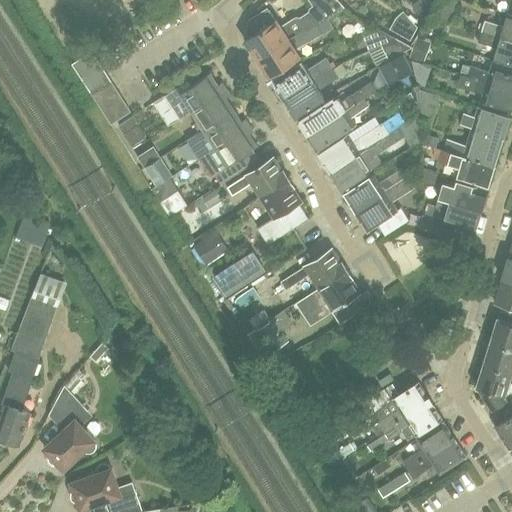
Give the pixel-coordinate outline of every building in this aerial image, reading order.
[(304,28),(317,24),(345,6),(338,0),(309,0),(315,7),(291,22),(290,20),(282,26),(283,27),(282,28),(276,20),(246,38),(258,57),(304,28)] [(417,0),(412,4),(412,5),(417,11),(421,16),(423,15),(434,5),(431,2),(429,0),(417,0)] [(452,19),(457,0),(441,0),(433,13),(452,19)] [(418,27),(402,10),(395,17),(389,28),(410,39),(414,33),(418,27)] [(452,19),(433,13),(425,24),(442,29),(448,22),(451,22),(452,19)] [(511,15),(507,14),(503,25),(485,20),(482,29),(511,38),(511,15)] [(271,49),(258,57),(261,62),(269,74),(270,75),(299,57),(294,49),(323,32),(333,26),(328,17),(317,24),(304,28),(271,49)] [(367,49),(380,43),(392,36),(374,26),(360,31),(367,49)] [(511,61),(511,38),(482,29),(479,40),(498,45),(494,56),(511,61)] [(392,36),(380,43),(389,60),(412,48),(392,36)] [(430,41),(429,41),(416,37),(410,58),(412,59),(424,62),(430,41)] [(91,49),(71,62),(78,73),(98,59),(91,49)] [(405,53),(387,63),(396,80),(414,70),(405,53)] [(511,65),(493,60),(475,54),(471,64),(455,59),(452,71),(461,73),(511,88),(511,65)] [(98,59),(78,73),(84,83),(104,70),(98,59)] [(284,97),(329,68),(323,59),(307,69),(301,60),(272,78),(284,97)] [(431,64),(424,62),(412,59),(417,84),(425,86),(431,64)] [(329,68),(284,97),(296,115),(325,96),(319,87),(335,77),(329,68)] [(104,70),(84,83),(91,93),(111,80),(104,70)] [(191,110),(224,88),(220,82),(216,84),(208,72),(180,90),(176,85),(163,93),(178,117),(190,109),(191,110)] [(511,111),(511,107),(511,88),(461,73),(458,83),(483,91),(480,101),(511,111)] [(363,99),(377,90),(388,83),(382,74),(341,100),(337,94),(298,118),(308,134),(363,98),(363,99)] [(111,80),(91,93),(97,103),(118,90),(111,80)] [(198,132),(233,110),(225,97),(228,95),(224,88),(191,110),(197,119),(192,123),(197,130),(198,132)] [(418,88),(420,111),(435,115),(441,95),(418,88)] [(118,90),(97,103),(104,113),(124,100),(118,90)] [(411,94),(397,102),(403,111),(416,102),(411,94)] [(368,106),(363,99),(363,98),(308,134),(317,148),(356,124),(351,117),(368,106)] [(124,100),(104,113),(111,123),(131,110),(124,100)] [(510,115),(501,112),(479,105),(476,115),(464,112),(461,123),(472,126),(503,136),(510,115)] [(214,147),(248,125),(243,119),(240,121),(233,110),(198,132),(197,130),(185,138),(192,149),(208,138),(214,147)] [(140,121),(134,112),(118,123),(124,132),(140,121)] [(411,147),(421,141),(420,112),(400,126),(411,147)] [(348,133),(319,151),(332,171),(376,141),(381,138),(389,133),(382,124),(370,132),(354,142),(348,133)] [(213,174),(256,146),(248,134),(251,131),(248,125),(214,147),(220,156),(209,162),(209,167),(213,174)] [(495,163),(503,136),(472,126),(467,144),(449,138),(446,149),(495,163)] [(439,137),(425,133),(424,137),(423,143),(436,147),(438,142),(439,137)] [(382,163),(377,154),(387,147),(381,138),(376,141),(332,171),(342,188),(382,163)] [(145,166),(161,155),(154,145),(138,155),(145,166)] [(489,184),(495,163),(446,149),(443,159),(461,165),(458,175),(489,184)] [(151,176),(168,166),(161,155),(145,166),(151,176)] [(260,195),(287,177),(273,155),(246,173),(246,174),(228,186),(233,193),(251,182),(260,195)] [(401,167),(398,169),(392,161),(345,192),(357,210),(407,178),(401,167)] [(438,171),(422,166),(422,180),(435,183),(438,171)] [(302,200),(293,185),(287,177),(260,195),(275,219),(260,229),(268,242),(293,226),(308,217),(298,202),(302,200)] [(397,210),(391,201),(413,186),(407,178),(357,210),(368,228),(378,222),(386,234),(409,219),(401,207),(397,210)] [(450,200),(480,210),(487,189),(457,179),(455,184),(444,181),(438,200),(449,204),(450,200)] [(221,195),(215,186),(203,194),(209,204),(221,195)] [(161,201),(170,215),(189,203),(179,189),(161,201)] [(474,231),(480,210),(450,200),(449,204),(438,200),(433,217),(422,214),(419,226),(446,234),(450,223),(474,231)] [(14,238),(38,246),(46,222),(23,214),(14,238)] [(317,287),(346,268),(332,246),(281,279),(286,287),(309,273),(317,287)] [(253,251),(214,276),(226,294),(265,269),(253,251)] [(501,278),(501,279),(511,281),(511,255),(508,255),(506,264),(502,276),(501,278)] [(360,291),(346,268),(317,287),(295,301),(309,323),(360,291)] [(497,293),(494,301),(511,306),(511,281),(501,279),(497,293)] [(260,295),(254,286),(237,297),(244,306),(260,295)] [(21,443),(31,412),(20,408),(28,384),(31,385),(40,358),(39,358),(58,303),(33,294),(12,349),(16,351),(9,370),(13,371),(2,403),(6,404),(0,421),(0,435),(8,439),(9,443),(15,445),(18,442),(21,443)] [(266,309),(249,320),(255,329),(267,322),(272,318),(266,309)] [(255,329),(248,334),(263,357),(271,352),(289,341),(278,324),(274,317),(272,318),(267,322),(255,329)] [(511,321),(499,317),(491,340),(511,345),(511,321)] [(123,349),(108,336),(90,356),(105,369),(123,349)] [(511,345),(491,340),(484,361),(511,370),(511,345)] [(511,370),(484,361),(477,384),(493,408),(507,398),(504,394),(505,393),(501,392),(505,379),(511,381),(511,370)] [(79,369),(65,383),(75,394),(85,383),(82,381),(87,376),(79,369)] [(388,425),(430,398),(427,393),(426,393),(418,381),(393,397),(388,389),(340,419),(347,431),(368,418),(367,416),(378,409),(388,425)] [(64,468),(83,450),(87,452),(91,452),(94,450),(96,447),(96,443),(94,440),(95,440),(77,420),(88,409),(65,384),(49,414),(64,430),(45,447),(50,453),(49,456),(49,460),(52,462),(55,464),(59,463),(64,468)] [(430,398),(388,425),(394,434),(410,424),(415,433),(441,417),(434,406),(435,406),(430,398)] [(506,443),(511,439),(511,414),(495,425),(501,435),(506,443)] [(451,432),(443,420),(417,436),(423,446),(403,458),(408,467),(455,437),(451,432)] [(346,430),(341,422),(317,437),(320,442),(340,433),(346,430)] [(381,443),(377,436),(366,443),(370,450),(381,443)] [(457,441),(455,437),(408,467),(414,475),(434,463),(440,472),(466,455),(457,441)] [(386,456),(374,464),(379,471),(390,464),(386,456)] [(113,511),(133,511),(143,510),(135,488),(120,493),(112,468),(110,465),(106,463),(102,463),(98,465),(96,469),(97,473),(72,482),(74,489),(72,491),(71,495),(72,498),(75,501),(79,502),(81,508),(109,499),(113,511)] [(405,470),(378,487),(383,495),(410,478),(405,470)] [(175,481),(182,498),(200,491),(193,474),(175,481)] [(194,511),(195,503),(159,509),(158,511),(194,511)]
